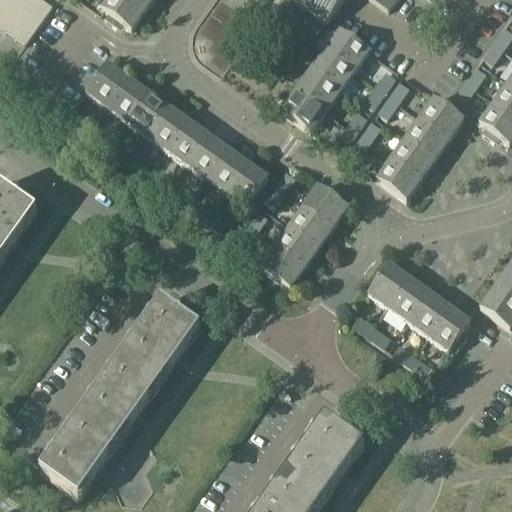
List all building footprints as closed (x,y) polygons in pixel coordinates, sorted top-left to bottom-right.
[(0,0),(0,3),(8,9),(14,0),(0,0)] [(14,0),(8,9),(19,16),(30,0),(14,0)] [(36,0),(30,0),(19,16),(29,23),(42,4),(36,0)] [(123,0),(111,0),(101,15),(108,20),(105,24),(106,25),(116,32),(120,28),(131,36),(146,16),(123,0)] [(123,0),(146,16),(157,0),(123,0)] [(286,0),(306,14),(315,0),(286,0)] [(315,0),(306,14),(326,28),(327,28),(346,0),(315,0)] [(365,0),(389,16),(400,0),(365,0)] [(0,3),(0,20),(8,9),(0,3)] [(42,4),(29,23),(39,31),(52,11),(42,4)] [(8,9),(0,20),(0,32),(5,36),(19,16),(8,9)] [(19,16),(5,36),(15,43),(29,23),(19,16)] [(29,23),(15,43),(25,50),(39,31),(29,23)] [(511,38),(505,34),(494,49),(503,55),(511,42),(511,38)] [(339,36),(324,57),(354,78),(369,58),(339,36)] [(494,49),(483,64),(492,70),(503,55),(494,49)] [(324,57),(310,77),(340,98),(354,78),(324,57)] [(107,70),(86,100),(106,114),(127,84),(107,70)] [(477,73),(466,89),(475,95),(486,80),(477,73)] [(310,77),(295,97),(325,118),(340,98),(310,77)] [(386,78),(375,93),(384,100),(395,84),(386,78)] [(127,84),(106,114),(126,128),(147,98),(127,84)] [(400,88),(389,103),(398,110),(409,94),(400,88)] [(466,89),(455,104),(464,110),(475,95),(466,89)] [(511,92),(508,89),(493,109),(511,122),(511,92)] [(375,93),(364,108),(373,115),(384,100),(375,93)] [(295,97),(281,117),(311,138),(325,118),(295,97)] [(147,98),(126,128),(146,142),(167,112),(147,98)] [(389,103),(378,119),(387,125),(398,110),(389,103)] [(428,112),(419,124),(449,146),(464,126),(434,104),(432,106),(428,112)] [(511,122),(493,109),(479,129),(486,134),(482,139),(483,140),(494,147),(497,142),(509,151),(511,146),(511,122)] [(167,112),(146,142),(166,157),(188,127),(167,112)] [(357,118),(346,133),(356,139),(367,124),(357,118)] [(78,122),(72,131),(87,142),(93,133),(78,122)] [(419,124),(405,145),(435,166),(449,146),(419,124)] [(188,127),(166,157),(186,171),(208,141),(188,127)] [(372,128),(361,143),(370,149),(380,134),(372,128)] [(93,133),(87,142),(102,153),(108,143),(103,140),(94,133),(93,133)] [(346,133),(335,149),(344,154),(345,155),(356,139),(346,133)] [(208,141),(186,171),(206,185),(228,155),(208,141)] [(361,143),(350,158),(359,165),(370,149),(361,143)] [(405,145),(391,165),(421,186),(435,166),(405,145)] [(118,150),(111,159),(127,170),(133,161),(118,150)] [(228,155),(206,185),(226,199),(248,169),(228,155)] [(133,161),(127,170),(142,181),(148,172),(133,161)] [(391,165),(376,185),(406,206),(421,186),(391,165)] [(248,169),(226,199),(246,213),(251,207),(256,211),(257,210),(257,209),(263,200),(264,199),(259,196),(268,184),(248,169)] [(158,178),(151,187),(166,198),(173,189),(158,178)] [(286,178),(275,193),(284,200),(295,185),(286,178)] [(173,189),(166,198),(182,209),(188,200),(173,189)] [(0,266),(12,249),(17,243),(34,219),(35,219),(36,217),(0,192),(0,266)] [(318,192),(303,212),(333,234),(348,214),(318,192)] [(275,193),(265,208),(274,215),(284,200),(275,193)] [(197,207),(191,215),(206,226),(212,217),(197,207)] [(303,212),(289,232),(319,254),(333,234),(303,212)] [(212,217),(206,226),(221,237),(228,228),(212,217)] [(258,218),(247,233),(256,239),(267,224),(258,218)] [(289,232),(275,252),(305,274),(319,254),(289,232)] [(247,233),(236,248),(237,249),(245,254),(256,239),(247,233)] [(275,252),(260,273),(282,288),(290,294),(305,274),(275,252)] [(389,270),(368,300),(389,315),(410,285),(389,270)] [(511,275),(508,273),(494,293),(511,305),(511,275)] [(410,285),(389,315),(409,329),(430,299),(410,285)] [(511,305),(494,293),(480,314),(510,335),(511,332),(511,305)] [(430,299),(409,329),(428,344),(450,313),(430,299)] [(149,323),(120,364),(159,391),(176,366),(181,359),(198,335),(198,336),(200,334),(160,306),(159,308),(160,308),(149,323)] [(450,313),(428,344),(448,357),(453,351),(458,354),(459,353),(466,343),(461,340),(470,328),(450,313)] [(361,323),(354,332),(360,336),(369,343),(376,334),(361,323)] [(376,334),(369,343),(384,354),(390,344),(376,334)] [(400,351),(393,360),(408,371),(415,361),(400,351)] [(415,361),(408,371),(424,382),(430,372),(415,361)] [(120,364),(80,420),(118,447),(136,422),(141,415),(159,391),(120,364)] [(40,475),(39,477),(78,504),(79,503),(96,479),(101,472),(118,447),(80,420),(46,467),(41,475),(40,475)] [(323,425),(284,480),(322,507),(340,483),(345,476),(362,452),(363,451),(324,423),(323,424),(323,425)] [(284,480),(261,511),(318,511),(322,507),(284,480)]
